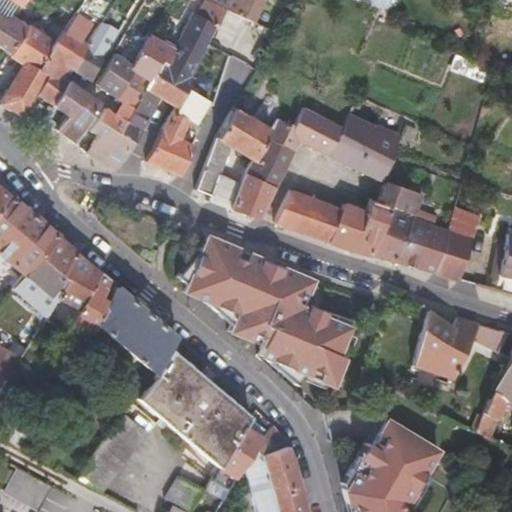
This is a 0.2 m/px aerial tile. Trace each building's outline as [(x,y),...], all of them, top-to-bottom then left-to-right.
[(117,120),(131,129),(149,94),(166,104),(175,87),(181,76),(176,73),(194,43),(205,23),(213,11),(195,0),(189,0),(184,10),(166,45),(163,50),(156,63),(148,59),(117,120)] [(248,0),(215,0),(211,8),(239,21),(248,0)] [(0,52),(18,24),(5,16),(0,12),(0,52)] [(0,108),(14,116),(17,111),(27,94),(38,76),(29,70),(47,42),(18,24),(0,52),(14,62),(0,84),(0,108)] [(55,30),(47,42),(29,70),(38,76),(27,94),(45,105),(57,83),(49,78),(57,64),(64,69),(78,43),(55,30)] [(105,111),(117,120),(148,59),(156,63),(163,50),(135,35),(122,61),(118,68),(104,94),(114,100),(105,111)] [(78,43),(64,69),(81,79),(95,54),(78,43)] [(104,94),(118,68),(101,57),(86,83),(104,94)] [(57,83),(45,105),(59,114),(73,92),(57,83)] [(175,87),(166,104),(135,159),(168,173),(180,144),(168,138),(177,120),(184,124),(195,104),(181,96),(183,91),(175,87)] [(73,92),(59,114),(52,124),(68,134),(88,101),(73,92)] [(106,165),(110,167),(131,129),(117,120),(105,111),(97,106),(83,127),(89,131),(77,150),(80,153),(106,165)] [(197,199),(222,209),(234,184),(208,177),(223,147),(246,158),(256,137),(258,132),(233,115),(225,109),(202,152),(201,154),(189,179),(204,185),(200,194),(197,199)] [(265,119),(281,126),(286,116),(269,109),(265,119)] [(289,109),(286,116),(281,126),(291,130),(300,114),(289,109)] [(287,142),(317,154),(331,128),(300,114),(291,130),(281,126),(265,119),(258,132),(256,137),(281,152),(287,142)] [(339,114),(331,128),(317,154),(374,178),(384,152),(390,136),(339,114)] [(409,131),(396,125),(389,143),(402,149),(409,131)] [(264,187),(281,152),(256,137),(246,158),(238,174),(264,187)] [(247,219),(248,216),(253,206),(254,205),(264,187),(238,174),(234,184),(222,209),(247,219)] [(204,185),(189,179),(184,189),(200,194),(204,185)] [(369,202),(376,204),(390,209),(399,188),(378,179),(372,193),(369,202)] [(405,190),(399,188),(390,209),(407,216),(413,200),(403,196),(405,190)] [(0,221),(14,204),(0,192),(0,221)] [(316,241),(318,242),(330,211),(279,192),(264,222),(316,241)] [(337,248),(360,255),(373,213),(376,204),(369,202),(358,198),(353,213),(332,206),(330,211),(318,242),(337,248)] [(35,221),(14,204),(0,221),(0,255),(24,276),(30,270),(55,238),(35,221)] [(360,255),(384,262),(401,223),(373,213),(360,255)] [(384,262),(423,273),(440,231),(437,229),(436,233),(403,219),(401,223),(384,262)] [(423,273),(446,280),(464,243),(440,231),(423,273)] [(511,298),(511,235),(496,232),(488,276),(511,280),(507,297),(511,298)] [(304,289),(299,287),(289,283),(291,277),(292,275),(271,268),(197,236),(174,291),(191,302),(220,326),(219,331),(250,347),(247,357),(292,375),(322,388),(332,360),(325,358),(340,320),(299,305),(304,289)] [(70,251),(55,238),(30,270),(58,294),(63,284),(56,279),(70,251)] [(98,275),(70,251),(56,279),(63,284),(58,294),(48,313),(69,325),(98,275)] [(106,281),(98,275),(69,325),(65,333),(84,344),(94,327),(105,304),(97,298),(106,281)] [(0,288),(8,295),(11,291),(17,284),(7,277),(0,287),(0,288)] [(300,281),(291,277),(289,283),(299,287),(300,281)] [(173,337),(113,287),(105,304),(94,327),(153,373),(167,351),(173,337)] [(43,321),(48,313),(11,291),(8,295),(4,300),(43,321)] [(417,312),(417,315),(400,365),(442,380),(459,343),(467,325),(446,318),(440,330),(417,312)] [(48,313),(43,321),(65,333),(69,325),(48,313)] [(487,330),(467,325),(459,343),(477,351),(487,330)] [(498,334),(487,330),(477,351),(487,356),(498,334)] [(511,337),(506,336),(465,428),(470,430),(476,417),(483,420),(493,400),(511,410),(511,337)] [(0,389),(19,360),(0,349),(0,389)] [(242,434),(245,429),(251,422),(225,400),(205,383),(167,351),(153,373),(132,400),(185,443),(209,464),(217,470),(242,434)] [(31,456),(53,468),(90,410),(70,398),(31,456)] [(73,478),(103,494),(144,434),(118,417),(88,451),(73,478)] [(396,511),(390,508),(383,509),(422,448),(376,421),(356,454),(350,450),(329,484),(335,511),(396,511)] [(251,422),(245,429),(261,440),(266,434),(254,426),(251,422)] [(286,446),(271,427),(266,434),(261,440),(276,451),(287,447),(286,446)] [(242,434),(217,470),(218,471),(235,482),(244,467),(261,440),(245,429),(242,434)] [(305,511),(302,496),(287,447),(276,451),(261,440),(244,467),(249,488),(253,511),(305,511)] [(49,487),(19,471),(8,492),(38,508),(49,487)] [(185,511),(193,511),(205,492),(180,478),(165,501),(185,511)]
